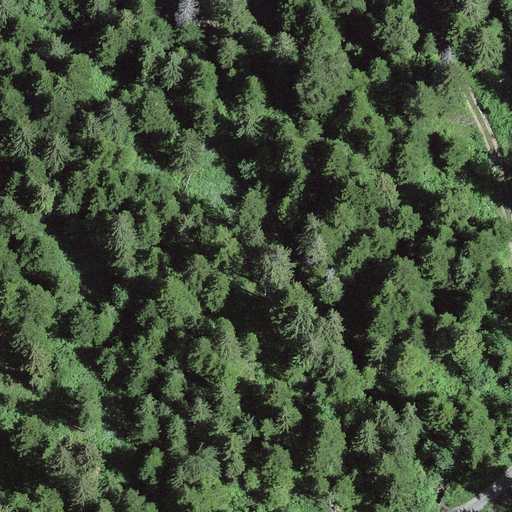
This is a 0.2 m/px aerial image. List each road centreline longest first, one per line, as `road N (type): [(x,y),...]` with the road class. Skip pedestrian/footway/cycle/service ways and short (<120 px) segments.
road 1 (track): [(511,239),(491,131),(468,72),(400,0)]
road 2 (track): [(271,0),(242,26),(213,31),(160,0)]
